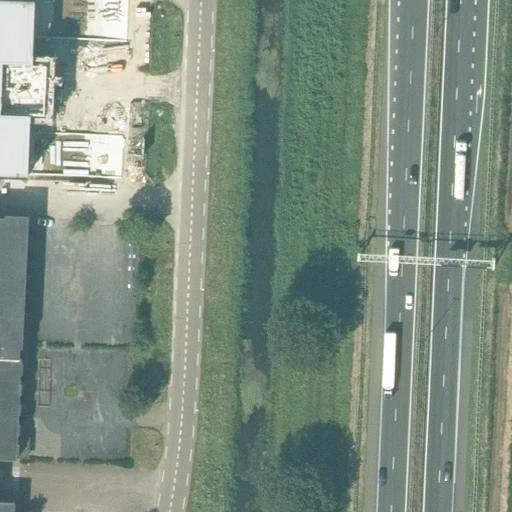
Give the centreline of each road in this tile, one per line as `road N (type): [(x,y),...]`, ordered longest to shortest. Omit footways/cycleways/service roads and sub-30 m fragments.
road 1 (unclassified): [(169,511),(181,417),(200,0)]
road 2 (motorway): [(413,0),(389,511)]
road 3 (motorway): [(441,511),(463,0)]
